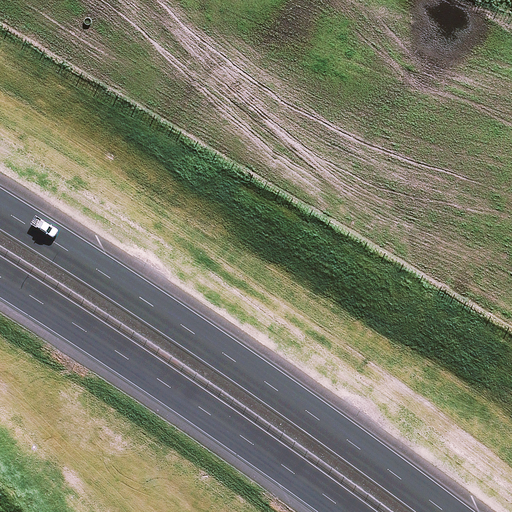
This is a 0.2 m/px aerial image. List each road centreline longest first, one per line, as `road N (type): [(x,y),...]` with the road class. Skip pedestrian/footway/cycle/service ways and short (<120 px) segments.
road 1 (motorway): [(18,0),(326,139),(511,241)]
road 2 (motorway): [(0,206),(446,511)]
road 3 (motorway): [(352,511),(0,270)]
